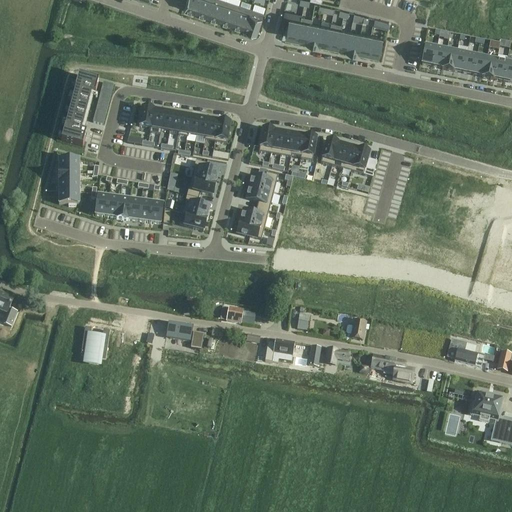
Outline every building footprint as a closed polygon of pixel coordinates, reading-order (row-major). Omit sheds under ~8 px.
[(187,0),(184,10),(196,14),(200,0),(187,0)] [(200,0),(196,14),(208,18),(214,0),(200,0)] [(223,0),(214,0),(208,18),(220,22),(227,1),(223,0)] [(227,1),(220,22),(232,26),(239,5),(227,1)] [(232,26),(243,30),(244,30),(251,9),(239,5),(232,26)] [(244,30),(243,30),(243,31),(256,35),(263,13),(251,9),(244,30)] [(354,14),(352,22),(362,24),(363,22),(364,17),(354,14)] [(300,21),(296,41),(305,42),(305,43),(307,44),(311,23),(312,19),(306,18),(301,17),(300,21)] [(284,18),(284,21),(287,22),(286,28),(284,38),(296,41),(300,21),(284,18)] [(311,23),(307,44),(317,46),(321,25),(316,24),(311,23)] [(330,27),(326,47),(337,49),(341,29),(342,25),(336,24),(331,23),(330,27)] [(321,25),(317,46),(318,46),(318,45),(326,47),(330,27),(325,26),(321,25)] [(341,29),(337,49),(345,51),(346,52),(350,31),(346,30),(341,29)] [(350,31),(346,52),(356,54),(360,33),(355,32),(350,31)] [(360,33),(356,54),(358,54),(358,53),(366,55),(370,35),(365,34),(360,33)] [(370,35),(366,55),(378,58),(380,48),(382,38),(370,35)] [(500,44),(499,48),(509,49),(510,43),(500,41),(500,44)] [(490,42),(488,49),(498,51),(500,44),(490,42)] [(424,46),(420,66),(432,68),(436,49),(430,47),(424,46)] [(436,49),(432,68),(441,70),(441,71),(442,71),(446,51),(441,50),(436,49)] [(446,51),(442,71),(452,73),(456,53),(451,52),(446,51)] [(456,53),(452,73),(454,74),(454,73),(462,75),(466,55),(461,54),(456,53)] [(466,55),(462,75),(472,77),(476,57),(471,56),(466,55)] [(476,57),(472,77),(481,78),(481,79),(482,80),(486,59),(481,58),(476,57)] [(486,59),(482,80),(492,82),(497,61),(492,60),(486,59)] [(497,61),(492,82),(494,82),(494,81),(503,83),(507,59),(506,63),(501,62),(497,61)] [(511,59),(507,59),(503,83),(511,84),(511,59)] [(78,76),(75,89),(95,95),(99,82),(78,76)] [(103,83),(92,123),(103,126),(113,86),(103,83)] [(75,90),(72,102),(88,106),(91,95),(95,96),(95,95),(75,89),(75,90)] [(72,102),(68,115),(85,119),(88,106),(72,102)] [(142,110),(139,127),(150,129),(149,134),(150,134),(154,112),(142,110)] [(154,112),(150,134),(160,136),(164,113),(154,112)] [(164,113),(160,136),(161,131),(170,133),(173,115),(164,113)] [(68,115),(65,128),(76,131),(81,132),(85,119),(68,115)] [(173,115),(170,133),(178,134),(178,136),(182,116),(173,115)] [(182,116),(178,136),(187,138),(190,118),(182,116)] [(190,118),(187,138),(188,136),(196,137),(199,120),(190,118)] [(199,120),(196,137),(205,139),(204,141),(205,141),(208,121),(199,120)] [(208,121),(205,141),(215,143),(218,123),(208,121)] [(218,123),(215,143),(226,145),(230,125),(218,123)] [(64,128),(61,142),(82,148),(86,134),(81,132),(76,131),(65,128),(64,128)] [(262,131),(259,153),(270,155),(274,133),(262,131)] [(274,133),(270,155),(280,157),(284,134),(274,133)] [(284,134),(280,157),(290,158),(294,136),(284,134)] [(294,136),(290,158),(291,159),(291,156),(300,158),(300,160),(304,138),(294,136)] [(304,138),(300,160),(312,162),(316,140),(304,138)] [(327,142),(321,164),(332,167),(338,145),(327,142)] [(338,145),(332,167),(342,170),(348,148),(338,145)] [(348,148),(342,170),(352,173),(358,151),(348,148)] [(90,149),(89,155),(100,158),(101,152),(90,149)] [(358,151),(352,173),(372,179),(377,162),(368,160),(369,154),(358,151)] [(78,162),(59,162),(59,172),(78,172),(78,162)] [(196,162),(191,179),(215,186),(218,174),(206,171),(208,165),(196,162)] [(78,172),(59,172),(59,183),(78,183),(78,172)] [(294,172),(294,174),(298,175),(297,179),(304,181),(306,175),(294,172)] [(252,177),(249,188),(273,195),(278,177),(266,174),(264,180),(252,177)] [(191,179),(186,197),(199,200),(200,194),(212,197),(215,186),(191,179)] [(78,183),(59,183),(59,194),(78,194),(78,183)] [(249,188),(246,200),(258,203),(257,209),(269,212),(273,195),(249,188)] [(78,194),(59,194),(59,205),(78,205),(78,194)] [(98,197),(95,216),(106,218),(108,199),(98,197)] [(186,197),(182,214),(206,221),(209,209),(197,206),(199,200),(186,197)] [(108,199),(106,218),(117,219),(119,200),(108,199)] [(119,200),(117,219),(127,220),(130,202),(119,200)] [(130,202),(127,220),(138,222),(141,203),(130,202)] [(173,203),(167,202),(165,209),(171,210),(173,203)] [(141,203),(138,222),(149,223),(151,205),(141,203)] [(151,205),(149,223),(159,225),(162,206),(151,205)] [(243,211),(240,223),(264,229),(269,212),(257,209),(255,215),(243,211)] [(182,214),(179,226),(203,232),(206,221),(182,214)] [(285,215),(284,229),(291,230),(290,243),(302,244),(304,222),(293,221),(293,216),(285,215)] [(304,222),(302,244),(314,245),(315,232),(322,233),(323,219),(316,218),(315,223),(304,222)] [(329,219),(328,233),(335,233),(334,247),(346,249),(348,225),(337,224),(337,220),(329,219)] [(240,223),(237,234),(261,241),(264,229),(240,223)] [(359,236),(358,250),(379,252),(380,245),(389,246),(391,231),(378,230),(377,238),(359,236)] [(402,233),(396,252),(407,255),(413,236),(402,233)] [(413,236),(407,255),(417,258),(423,239),(413,236)] [(423,239),(417,258),(428,261),(433,242),(423,239)] [(433,242),(428,261),(438,264),(444,245),(433,242)] [(457,246),(451,268),(462,271),(469,250),(457,246)] [(469,250),(462,271),(474,275),(480,253),(469,250)] [(492,260),(486,279),(487,279),(491,280),(497,282),(503,263),(497,261),(492,260)] [(511,265),(503,263),(497,282),(507,285),(511,269),(511,265)] [(0,310),(7,313),(13,299),(0,293),(0,310)] [(185,302),(183,315),(190,316),(192,303),(185,302)] [(222,309),(220,320),(226,322),(241,324),(243,314),(243,313),(224,310),(222,309)] [(310,317),(299,315),(297,330),(308,331),(310,317)] [(363,341),(366,324),(354,322),(353,327),(349,326),(347,328),(346,333),(347,335),(351,336),(351,339),(363,341)] [(172,324),(170,339),(192,343),(191,349),(201,351),(203,336),(191,334),(192,327),(172,324)] [(85,329),(81,356),(87,357),(86,363),(98,365),(99,359),(105,360),(109,333),(103,332),(102,340),(90,338),(91,330),(85,329)] [(212,330),(211,337),(219,338),(220,330),(212,330)] [(248,336),(247,340),(247,342),(258,344),(259,338),(248,336)] [(451,340),(446,359),(455,361),(454,362),(475,367),(481,369),(483,361),(493,363),(494,357),(484,355),(483,358),(478,356),(474,355),(467,354),(464,353),(466,345),(466,344),(459,343),(451,340)] [(302,346),(278,341),(277,343),(272,342),(268,361),(273,362),(275,354),(300,358),(302,346)] [(327,348),(324,365),(336,367),(337,361),(343,362),(348,363),(350,352),(327,348)] [(500,353),(496,371),(507,374),(511,355),(500,353)] [(371,367),(371,369),(384,372),(384,375),(394,377),(393,381),(411,385),(414,371),(405,369),(406,363),(397,362),(373,357),(371,367)] [(360,367),(359,374),(366,376),(368,369),(360,367)] [(473,405),(470,415),(472,416),(473,416),(481,418),(480,422),(487,423),(488,420),(496,421),(496,422),(497,422),(504,423),(499,443),(511,447),(511,446),(511,421),(503,419),(503,420),(499,419),(501,411),(499,411),(502,400),(501,399),(501,400),(499,400),(498,399),(495,398),(494,398),(492,398),(492,397),(491,397),(491,398),(487,397),(487,396),(487,397),(485,396),(484,395),(481,394),(479,395),(478,394),(477,394),(475,405),(473,405)]
